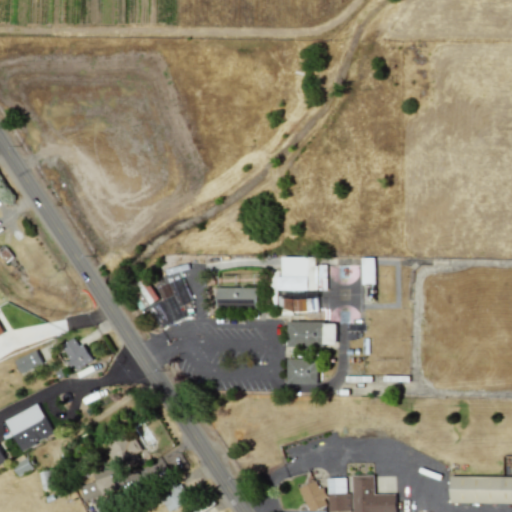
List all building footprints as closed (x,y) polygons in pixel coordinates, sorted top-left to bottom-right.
[(316,290),(316,257),(281,256),(281,289),(316,290)] [(361,257),(361,283),(375,283),(374,257),(361,257)] [(156,287),(162,299),(150,305),(160,326),(183,316),(178,306),(191,301),(180,276),(156,287)] [(258,287),(216,287),(216,305),(257,306),(258,287)] [(317,311),(317,298),(279,298),(278,310),(317,311)] [(336,346),(336,322),(287,321),(287,345),(336,346)] [(60,345),(74,370),(93,359),(83,343),(78,345),(74,337),(60,345)] [(43,363),(36,349),(14,359),(21,373),(43,363)] [(317,384),(318,358),(287,358),(287,383),(317,384)] [(38,432),(50,426),(37,403),(5,420),(22,451),(42,440),(38,432)] [(132,430),(104,441),(114,463),(141,452),(132,430)] [(19,475),(33,467),(27,456),(12,465),(19,475)] [(95,482),(80,485),(84,500),(117,492),(111,464),(92,468),(95,482)] [(43,490),(56,487),(52,469),(39,472),(43,490)] [(374,474),(351,475),(351,511),(395,511),(395,493),(374,494),(374,474)] [(450,502),(511,502),(511,475),(450,475),(450,502)] [(350,510),(349,491),(346,491),(345,477),(327,478),(327,511),(350,510)] [(169,511),(189,500),(177,479),(157,491),(169,511)] [(322,488),(318,489),(314,480),(298,488),(309,511),(326,505),(323,498),(326,496),(322,488)]
